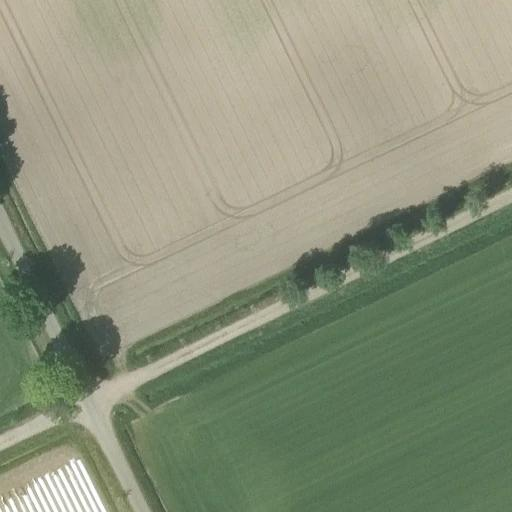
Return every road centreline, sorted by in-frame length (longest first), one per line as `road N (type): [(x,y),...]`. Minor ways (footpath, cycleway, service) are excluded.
road 1 (track): [(511,199),(0,446)]
road 2 (unclassified): [(136,511),(0,234)]
